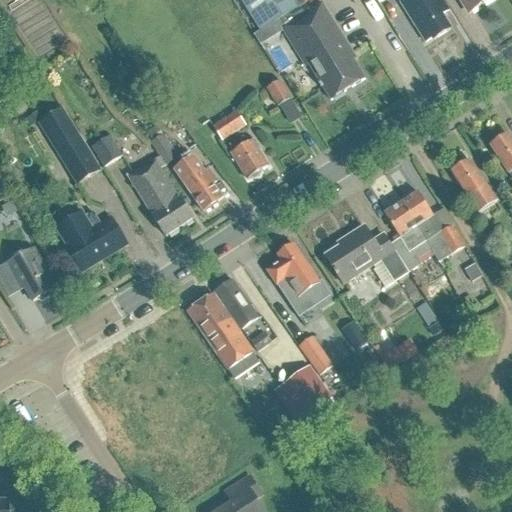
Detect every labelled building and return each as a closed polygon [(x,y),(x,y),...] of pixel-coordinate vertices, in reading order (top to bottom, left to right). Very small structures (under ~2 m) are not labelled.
[(237,0),(259,34),(280,21),(284,28),(281,30),(305,69),(308,66),(319,84),(318,85),(321,91),(323,90),(330,102),(364,80),(350,58),(353,56),(321,6),(308,14),(304,6),(303,6),(298,0),(237,0)] [(408,0),(401,5),(425,44),(432,40),(433,42),(450,32),(433,4),(439,0),(408,0)] [(459,0),(469,15),(492,0),(459,0)] [(403,32),(412,45),(421,40),(412,26),(403,32)] [(278,110),(291,102),(279,83),(266,91),(278,110)] [(248,126),(269,120),(266,109),(245,115),(248,126)] [(101,172),(63,111),(39,125),(77,187),(101,172)] [(223,143),(246,128),(237,115),(214,131),(223,143)] [(491,148),(511,180),(511,143),(508,137),(491,148)] [(165,168),(177,161),(162,138),(151,145),(165,168)] [(106,170),(123,160),(110,139),(93,150),(106,170)] [(259,175),(269,169),(259,153),(261,152),(254,143),(253,142),(247,146),(243,140),(229,149),(233,155),(231,157),(248,183),(252,180),(253,182),(259,179),(259,175)] [(498,204),(511,196),(511,193),(490,150),(474,158),(498,204)] [(202,216),(223,201),(213,188),(219,183),(209,169),(205,172),(195,158),(172,173),(202,216)] [(488,211),(495,206),(485,191),(487,190),(469,162),(451,173),(469,202),(470,201),(479,215),(487,210),(488,211)] [(165,240),(192,222),(179,202),(178,203),(152,163),(128,180),(154,219),(152,221),(165,240)] [(118,170),(106,179),(120,197),(132,188),(118,170)] [(418,195),(402,206),(425,245),(433,258),(434,257),(439,265),(466,248),(452,228),(443,234),(433,218),(432,218),(418,195)] [(402,206),(385,217),(400,240),(391,246),(408,274),(409,273),(421,265),(433,258),(425,245),(402,206)] [(56,232),(67,249),(83,275),(127,248),(111,222),(101,228),(93,215),(85,220),(83,216),(56,232)] [(348,245),(326,259),(343,287),(374,267),(376,270),(374,272),(385,289),(394,283),(408,274),(391,246),(389,247),(383,238),(374,244),(364,230),(346,242),(348,245)] [(281,264),(265,275),(275,288),(277,287),(299,320),(332,297),(329,294),(322,282),(317,285),(305,268),(306,267),(293,248),(277,258),(281,264)] [(33,304),(56,291),(33,252),(7,267),(17,283),(20,281),(33,304)] [(241,333),(257,321),(232,285),(216,297),(241,333)] [(236,384),(260,368),(243,342),(244,342),(214,298),(187,316),(217,360),(218,359),(236,384)] [(198,366),(175,329),(157,339),(160,345),(150,351),(169,383),(198,366)] [(399,370),(439,349),(429,331),(389,352),(399,370)] [(263,335),(251,344),(258,354),(271,345),(263,335)] [(320,378),(332,369),(312,340),(299,349),(320,378)] [(96,376),(100,381),(89,387),(103,410),(141,388),(124,359),(96,376)] [(151,364),(142,369),(150,381),(158,376),(151,364)] [(290,397),(306,420),(333,401),(317,378),(315,380),(290,397)] [(178,395),(183,417),(200,413),(201,419),(236,410),(229,382),(178,395)] [(153,484),(159,481),(165,491),(199,471),(152,392),(116,414),(123,424),(117,428),(127,444),(135,440),(141,450),(135,454),(153,484)] [(261,511),(255,502),(262,498),(249,479),(226,494),(233,505),(222,511),(261,511)] [(18,511),(7,504),(0,503),(0,511),(18,511)]
